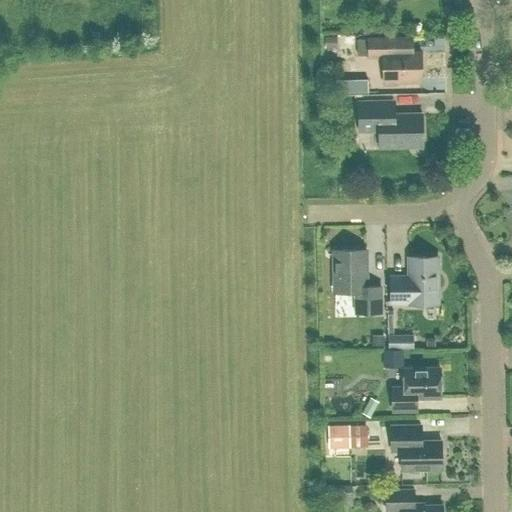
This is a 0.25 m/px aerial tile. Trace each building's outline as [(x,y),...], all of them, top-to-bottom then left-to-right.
[(325,36),(325,48),(337,48),(337,36),(325,36)] [(397,83),(422,82),(421,50),(412,51),(412,37),(368,38),(368,57),(381,56),(382,84),(397,84),(397,83)] [(422,113),(389,113),(389,100),(358,101),(358,130),(378,130),(378,146),(422,145),(422,113)] [(334,291),(351,291),(355,295),(355,313),(381,312),(380,285),(366,285),(365,248),(342,249),(338,252),(334,252),(334,291)] [(408,304),(438,303),(437,255),(407,256),(408,275),(390,275),(390,302),(408,302),(408,304)] [(372,348),(384,347),(384,335),(371,335),(372,348)] [(388,335),(388,348),(412,348),(412,335),(388,335)] [(440,397),(439,367),(403,367),(404,386),(392,386),(392,410),(416,410),(416,397),(440,397)] [(361,412),(369,417),(378,401),(370,396),(361,412)] [(441,469),(440,439),(420,439),(420,424),(390,424),(391,450),(401,450),(401,470),(441,469)] [(349,425),(327,426),(328,448),(349,447),(349,425)] [(330,487),(325,487),(325,496),(330,496),(330,506),(352,506),(351,486),(330,486),(330,487)] [(402,510),(401,511),(441,511),(442,503),(414,504),(413,488),(385,488),(386,510),(402,510)]
